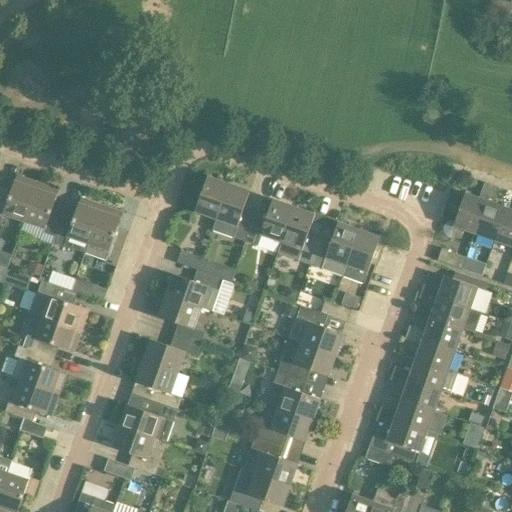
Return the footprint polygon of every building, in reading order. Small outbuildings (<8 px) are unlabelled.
[(38,182),(16,175),(10,194),(0,190),(0,216),(2,218),(4,213),(24,221),(38,182)] [(207,176),(195,211),(216,218),(229,183),(207,176)] [(45,228),(43,232),(55,236),(63,212),(52,208),(58,190),(38,182),(24,221),(45,228)] [(484,182),(479,198),(465,193),(453,225),(475,233),(492,184),(484,182)] [(229,183),(216,218),(212,230),(233,237),(243,241),(245,241),(254,215),(242,211),(249,191),(229,183)] [(493,202),(498,187),(492,184),(475,233),(495,240),(506,207),(493,202)] [(63,212),(55,236),(53,242),(85,253),(89,243),(88,243),(102,205),(81,197),(74,216),(63,212)] [(294,206),(272,199),(265,219),(254,215),(245,241),(256,245),(260,234),(281,241),(294,206)] [(116,266),(127,235),(116,231),(122,212),(102,205),(88,243),(89,243),(85,253),(105,260),(104,262),(116,266)] [(319,238),(308,234),(315,214),(294,206),(281,241),(282,241),(278,253),(310,264),(319,238)] [(511,209),(506,207),(495,240),(511,245),(511,209)] [(359,229),(338,222),(331,242),(319,238),(310,264),(342,276),(346,264),(347,264),(359,229)] [(368,272),(380,236),(359,229),(347,264),(368,272)] [(0,247),(0,262),(8,264),(12,250),(0,247)] [(437,260),(462,269),(466,257),(441,248),(437,260)] [(204,271),(208,259),(181,250),(177,262),(197,269),(204,271)] [(44,266),(30,261),(27,271),(41,276),(44,266)] [(173,274),(166,295),(165,295),(200,308),(201,307),(212,311),(224,278),(204,271),(197,269),(193,281),(173,274)] [(440,290),(424,284),(421,291),(470,309),(477,287),(486,290),(488,284),(455,272),(453,278),(445,275),(440,290)] [(81,331),(88,309),(69,302),(73,291),(42,280),(38,292),(37,291),(29,313),(42,317),(81,331)] [(108,290),(92,285),(88,296),(103,302),(108,290)] [(299,291),(289,287),(286,297),(295,301),(299,291)] [(430,317),(462,329),(474,333),(481,313),(470,309),(421,291),(419,298),(435,303),(430,317)] [(200,344),(205,332),(193,328),(200,308),(165,295),(158,316),(178,323),(174,335),(200,344)] [(347,322),(351,310),(325,300),(321,312),(327,315),(347,322)] [(336,355),(343,333),(323,326),(327,315),(321,312),(301,305),(297,317),(308,321),(300,343),(336,355)] [(246,311),(242,322),(251,325),(255,314),(246,311)] [(51,356),(55,344),(74,351),(81,331),(42,317),(35,337),(31,336),(27,348),(51,356)] [(410,325),(407,332),(455,349),(462,329),(430,317),(425,330),(410,325)] [(511,341),(511,337),(511,325),(505,322),(500,337),(511,341)] [(405,339),(421,344),(416,358),(448,370),(448,369),(455,349),(407,332),(405,339)] [(150,339),(143,360),(142,361),(178,373),(185,352),(196,356),(200,344),(174,335),(170,346),(150,339)] [(282,359),(278,371),(304,381),(308,369),(328,376),(336,355),(300,343),(293,363),(282,359)] [(501,343),(496,357),(504,360),(509,346),(501,343)] [(58,395),(66,373),(47,367),(51,356),(27,348),(19,345),(14,357),(19,359),(18,363),(16,362),(12,374),(13,374),(12,378),(20,381),(58,395)] [(244,345),(241,358),(254,361),(257,348),(244,345)] [(236,367),(246,371),(249,361),(241,358),(239,357),(236,367)] [(395,366),(393,373),(441,390),(451,393),(458,373),(448,369),(448,370),(416,358),(411,371),(395,366)] [(177,410),(182,397),(170,393),(178,373),(142,361),(135,381),(155,388),(151,400),(177,410)] [(304,381),(278,371),(274,382),(266,404),(278,408),(313,420),(320,398),(300,391),(304,381)] [(390,379),(406,385),(401,399),(434,410),(441,390),(393,373),(390,379)] [(28,420),(32,409),(51,415),(58,395),(20,381),(13,401),(9,400),(5,412),(23,418),(23,419),(28,420)] [(381,406),(378,413),(378,414),(427,431),(434,410),(401,399),(397,412),(381,406)] [(127,404),(120,425),(120,426),(155,438),(162,417),(173,421),(177,410),(151,400),(147,411),(127,404)] [(259,424),(255,436),(281,446),(285,434),(305,441),(313,420),(278,408),(271,428),(259,424)] [(472,413),(469,421),(481,426),(484,417),(472,413)] [(427,431),(378,414),(376,420),(392,426),(387,440),(395,443),(391,454),(393,455),(415,462),(426,466),(438,435),(427,431)] [(19,430),(43,438),(47,426),(28,420),(23,419),(19,430)] [(135,468),(155,474),(159,462),(148,459),(155,438),(120,426),(112,447),(132,454),(128,465),(135,468)] [(290,485),(297,464),(277,457),(281,446),(255,436),(243,469),(255,473),(290,485)] [(204,454),(208,443),(197,439),(194,450),(204,454)] [(365,458),(389,466),(393,455),(391,454),(369,446),(365,458)] [(485,454),(477,451),(475,459),(482,461),(485,454)] [(0,494),(12,462),(12,460),(0,455),(0,494)] [(104,470),(131,479),(135,468),(128,465),(108,458),(104,470)] [(0,511),(17,511),(29,480),(32,469),(12,462),(0,494),(0,511)] [(232,501),(252,509),(258,511),(262,499),(283,506),(290,485),(255,473),(248,493),(236,489),(232,501)] [(405,511),(411,497),(412,493),(400,489),(396,499),(391,497),(386,491),(378,488),(373,501),(369,511),(405,511)] [(113,511),(116,504),(81,492),(74,511),(113,511)] [(441,511),(422,505),(424,497),(412,493),(411,497),(405,511),(441,511)] [(345,511),(369,511),(373,501),(352,494),(345,511)]
